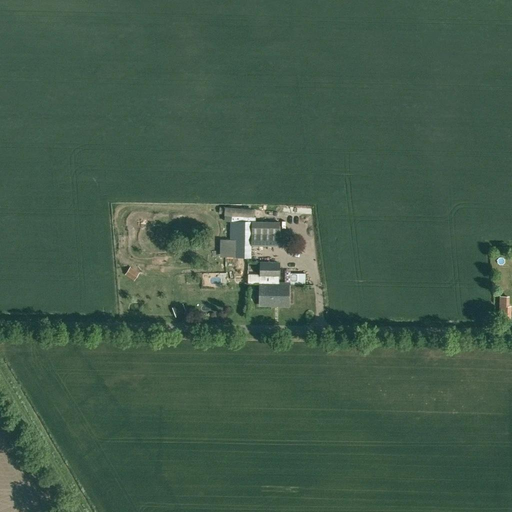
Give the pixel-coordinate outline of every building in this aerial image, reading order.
[(224,216),(254,219),(255,210),(224,207),(224,216)] [(228,221),(228,234),(231,234),(231,248),(235,248),(235,258),(236,258),(235,277),(235,279),(249,279),(249,258),(251,258),(252,246),(267,246),(279,246),(279,222),(268,222),(256,221),(252,222),(237,221),(228,221)] [(279,283),(279,277),(280,277),(280,261),(260,261),(259,283),(260,283),(260,305),(288,305),(288,283),(279,283)] [(134,279),(138,273),(131,268),(127,274),(134,279)] [(228,290),(237,290),(236,281),(228,281),(228,290)] [(511,306),(499,306),(498,321),(510,321),(511,306)]
